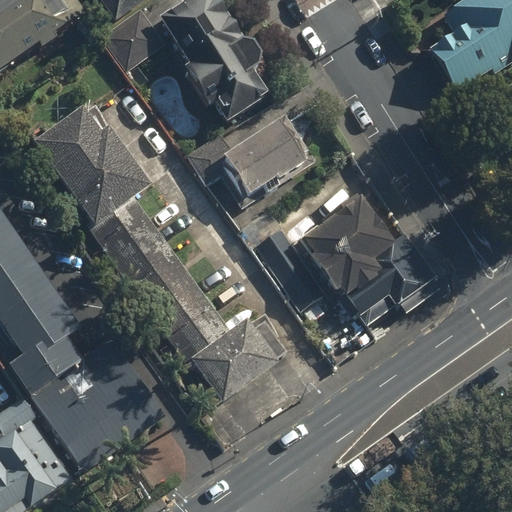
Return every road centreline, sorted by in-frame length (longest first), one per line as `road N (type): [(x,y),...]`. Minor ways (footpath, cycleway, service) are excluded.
road 1 (residential): [(316,0),(507,298)]
road 2 (unknown): [(127,105),(326,386)]
road 3 (primary): [(248,490),(507,298)]
road 4 (primary): [(511,374),(321,511)]
